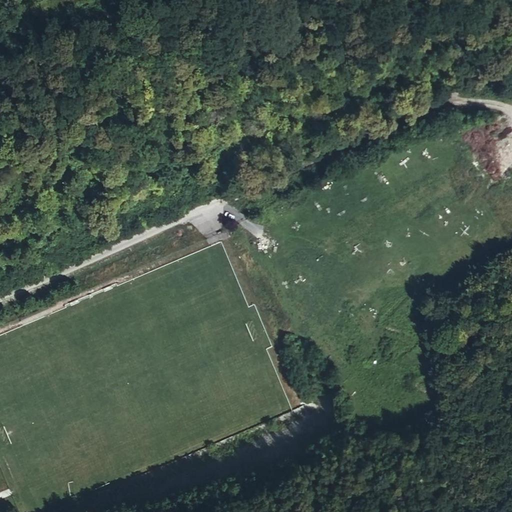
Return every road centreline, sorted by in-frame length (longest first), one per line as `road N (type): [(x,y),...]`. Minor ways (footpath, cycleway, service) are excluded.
road 1 (track): [(511,53),(478,81),(211,212)]
road 2 (unclassified): [(0,292),(211,212)]
